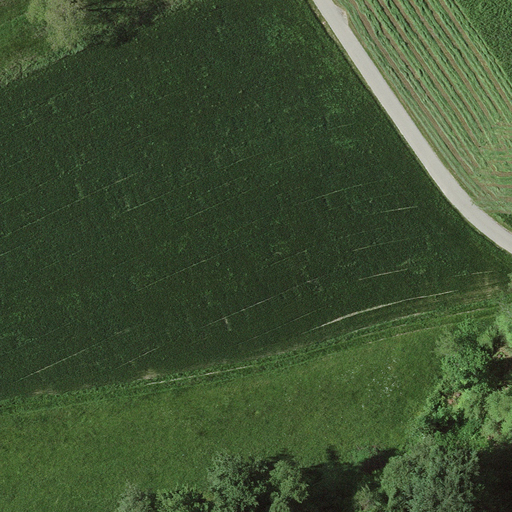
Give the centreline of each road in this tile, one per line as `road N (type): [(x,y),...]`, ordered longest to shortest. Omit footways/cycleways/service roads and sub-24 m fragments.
road 1 (track): [(511,303),(0,414)]
road 2 (unclassified): [(323,0),(450,187),(511,242)]
